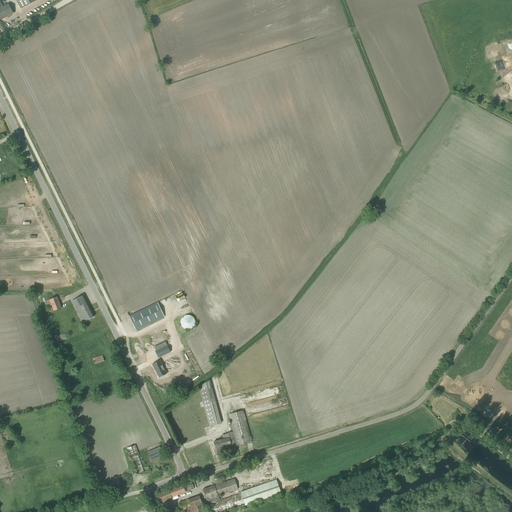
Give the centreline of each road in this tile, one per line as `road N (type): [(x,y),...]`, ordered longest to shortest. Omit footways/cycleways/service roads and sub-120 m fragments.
road 1 (tertiary): [(180,474),(0,97)]
road 2 (unclassified): [(180,474),(188,478),(412,408),(511,270)]
